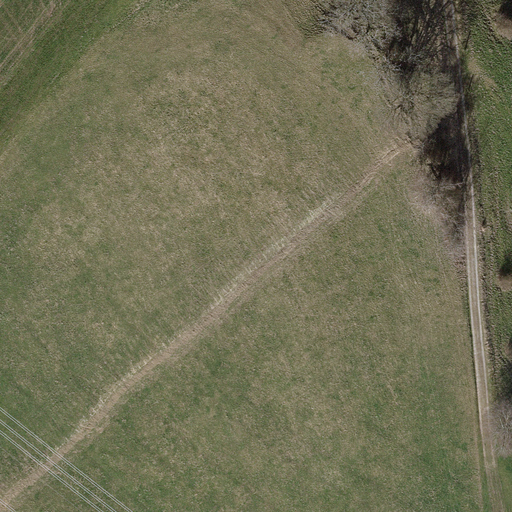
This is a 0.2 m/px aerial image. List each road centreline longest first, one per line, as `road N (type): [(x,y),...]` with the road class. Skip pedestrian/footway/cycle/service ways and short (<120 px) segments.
road 1 (track): [(486,511),(448,0)]
road 2 (track): [(0,149),(112,7)]
